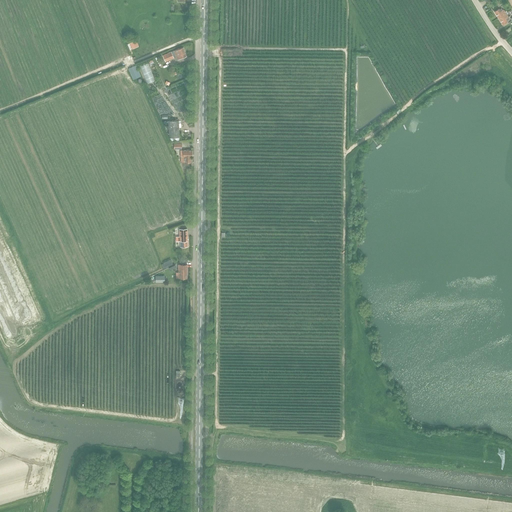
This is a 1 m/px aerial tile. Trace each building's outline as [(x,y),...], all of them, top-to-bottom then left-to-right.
[(506,13),(503,9),(502,10),(501,8),(499,9),(499,8),(494,11),(498,18),(506,13)] [(508,18),(508,17),(506,13),(498,18),(503,25),(507,22),(507,21),(509,19),(508,18)] [(130,43),(133,49),(138,46),(136,40),(130,43)] [(187,56),(185,53),(183,47),(163,55),(165,61),(174,58),(174,57),(180,55),(181,58),(187,56)] [(139,61),(145,81),(153,79),(151,73),(150,74),(146,59),(139,61)] [(133,79),(141,76),(136,65),(128,68),(133,79)] [(178,120),(168,121),(169,138),(179,137),(178,120)] [(184,156),(184,162),(191,162),(191,157),(192,157),(192,150),(183,150),(180,150),(180,156),(184,156)] [(176,241),(180,241),(180,247),(188,247),(188,241),(187,241),(187,229),(179,229),(180,237),(176,237),(176,241)] [(187,272),(187,264),(178,264),(178,272),(179,272),(179,273),(179,278),(187,278),(187,274),(187,272)]
